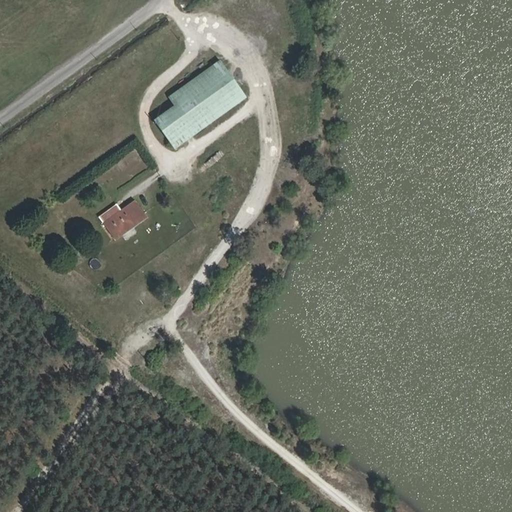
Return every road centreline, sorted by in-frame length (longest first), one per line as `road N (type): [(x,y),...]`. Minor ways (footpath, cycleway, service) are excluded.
road 1 (track): [(155,3),(224,47),(253,104),(257,159),(154,320),(166,347),(239,432),(341,511)]
road 2 (track): [(196,29),(134,95),(129,118),(137,143),(157,158),(178,151),(248,93)]
road 3 (track): [(16,511),(154,320)]
road 4 (unclassified): [(0,117),(158,0)]
